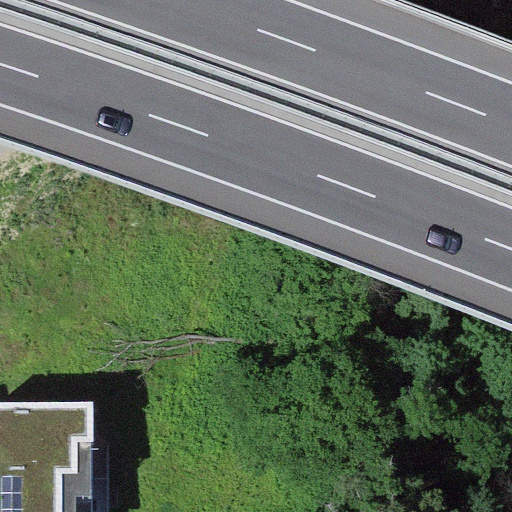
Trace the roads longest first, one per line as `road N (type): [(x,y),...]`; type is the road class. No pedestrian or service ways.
road 1 (motorway): [(0,70),(511,254)]
road 2 (residential): [(436,0),(185,121),(0,155)]
road 3 (motorway): [(511,118),(191,0)]
